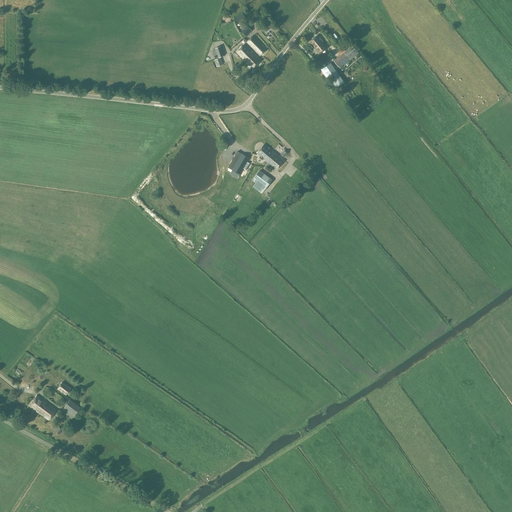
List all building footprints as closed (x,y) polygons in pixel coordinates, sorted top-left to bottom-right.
[(245,19),(244,18),(242,14),(234,19),(237,23),(245,19)] [(269,19),(268,20),(260,26),(263,30),(272,23),(269,19)] [(246,37),(247,35),(251,31),(247,26),(241,32),(246,37)] [(319,54),(328,47),(318,35),(309,42),(319,54)] [(253,36),(247,43),(260,56),(266,50),(253,36)] [(261,61),(245,44),(237,52),(252,69),(261,61)] [(344,52),(334,60),(340,68),(350,60),(359,53),(353,45),(344,52)] [(218,58),(224,56),(221,46),(215,48),(218,58)] [(345,82),(331,63),(320,70),(326,78),(329,76),(337,88),(345,82)] [(268,156),(273,151),(265,144),(257,153),(261,156),(259,157),(263,160),(264,159),(268,162),(271,159),(268,156)] [(271,159),(268,162),(269,163),(267,165),(270,167),(271,165),(276,169),(284,160),(273,151),(268,156),(271,159)] [(229,168),(232,170),(240,174),(249,158),(242,153),(239,152),(229,168)] [(273,180),(260,171),(255,178),(260,182),(258,186),(265,191),(273,180)] [(71,389),(62,382),(57,389),(66,396),(71,389)] [(49,420),(57,410),(37,396),(30,406),(49,420)] [(63,409),(70,414),(73,416),(79,409),(75,406),(76,405),(69,400),(63,409)]
